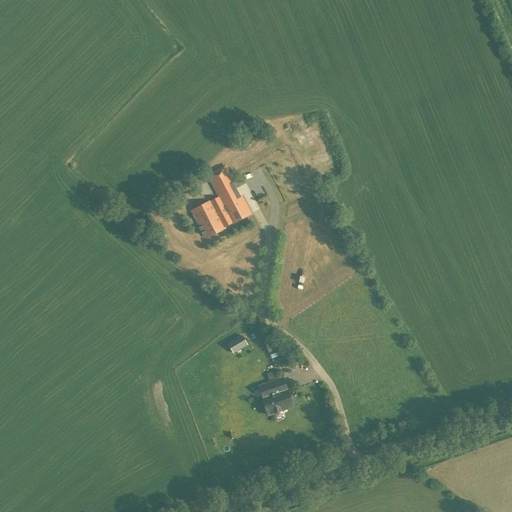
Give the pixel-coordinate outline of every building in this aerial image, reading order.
[(320,161),(329,159),(328,153),(319,154),(320,161)] [(217,192),(231,184),(223,170),(209,178),(217,192)] [(225,207),(219,197),(192,212),(206,238),(250,214),(241,198),(225,207)] [(161,241),(167,235),(151,221),(145,227),(161,241)] [(232,352),(248,346),(244,335),(228,341),(232,352)] [(277,393),(273,382),(260,386),(264,398),(262,398),(268,415),(293,407),(287,390),(277,393)]
